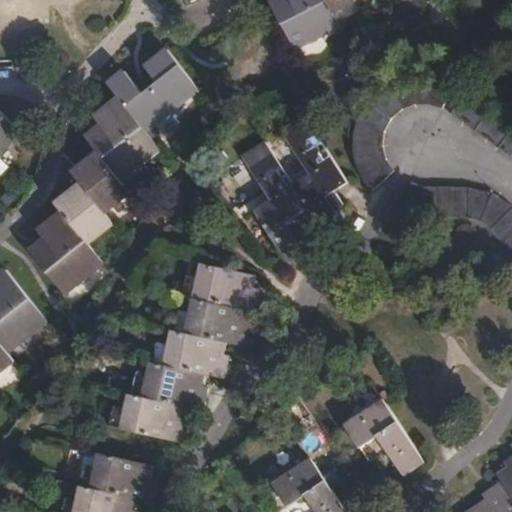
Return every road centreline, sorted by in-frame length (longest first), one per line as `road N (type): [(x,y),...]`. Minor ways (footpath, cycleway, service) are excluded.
road 1 (residential): [(174,511),(219,410),(289,345),(307,284),(363,249),(399,178),(437,145)]
road 2 (unclassified): [(511,392),(488,438),(432,483),(415,511)]
